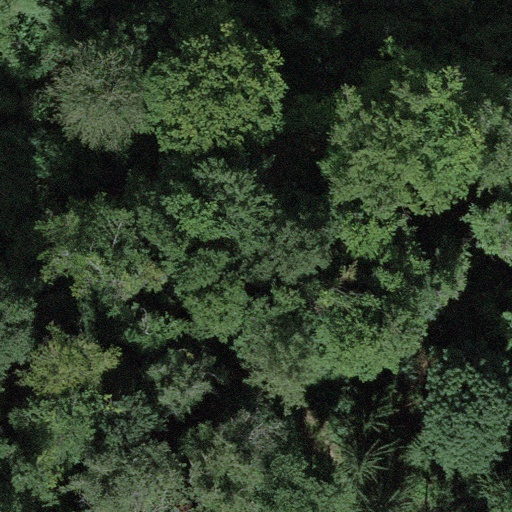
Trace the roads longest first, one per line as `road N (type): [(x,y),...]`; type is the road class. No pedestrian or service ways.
road 1 (track): [(511,218),(263,109),(0,130)]
road 2 (track): [(288,125),(267,194),(272,278),(357,511)]
